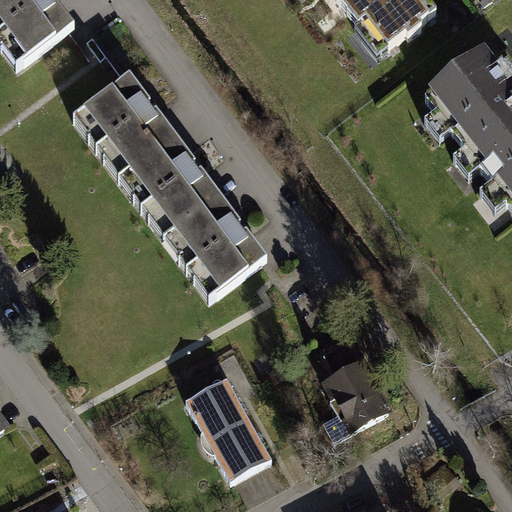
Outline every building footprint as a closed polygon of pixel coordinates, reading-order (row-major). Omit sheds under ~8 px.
[(0,0),(0,46),(18,70),(76,27),(56,0),(55,0),(0,0)] [(345,0),(366,27),(373,21),(394,50),(413,35),(416,40),(429,30),(425,25),(436,16),(423,0),(345,0)] [(511,87),(483,49),(426,91),(511,206),(511,87)] [(135,80),(77,123),(213,306),(272,263),(240,221),(205,173),(161,115),(135,80)] [(365,368),(322,389),(351,445),(393,423),(365,368)] [(230,390),(194,409),(189,412),(233,492),(273,471),(230,390)] [(459,485),(444,466),(424,482),(440,501),(459,485)]
